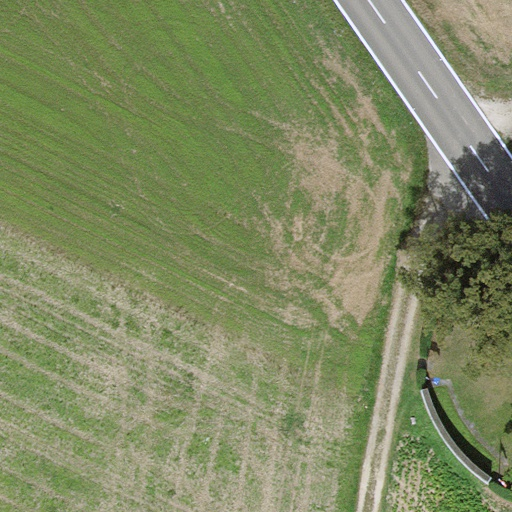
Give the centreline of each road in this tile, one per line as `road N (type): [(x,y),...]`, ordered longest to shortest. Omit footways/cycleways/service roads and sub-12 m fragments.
road 1 (track): [(366,511),(432,214),(472,146),(511,119)]
road 2 (secondary): [(369,0),(511,202)]
